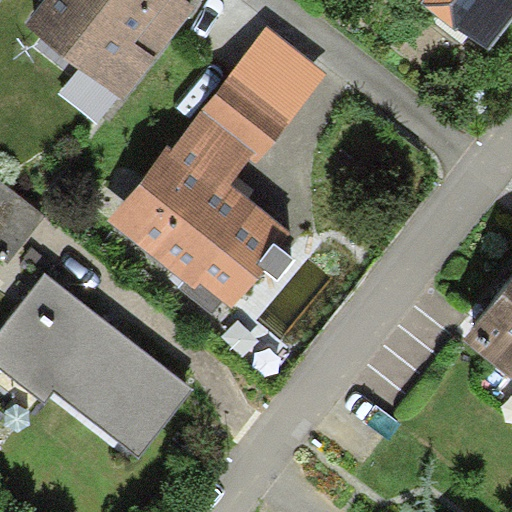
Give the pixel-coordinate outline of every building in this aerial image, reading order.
[(44,0),(32,16),(120,84),(186,0),(44,0)] [(445,0),(480,29),(504,0),(445,0)] [(264,258),(231,232),(240,221),(207,196),(274,111),(233,79),(166,164),(160,159),(106,228),(186,290),(196,276),(230,303),(264,258)] [(0,177),(0,244),(9,251),(41,206),(0,177)] [(511,255),(464,318),(511,355),(511,255)] [(185,376),(45,268),(0,326),(0,354),(42,387),(52,374),(137,439),(185,376)]
